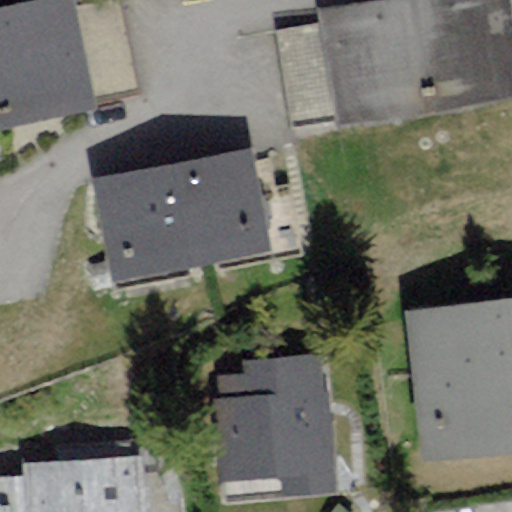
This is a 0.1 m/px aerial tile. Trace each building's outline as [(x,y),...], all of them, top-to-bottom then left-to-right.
[(380,0),(296,12),(311,122),(503,96),(489,0),(380,0)] [(114,2),(0,20),(0,122),(130,101),(114,2)] [(236,163),(81,184),(94,280),(250,259),(236,163)] [(511,304),(395,316),(411,469),(511,458),(511,304)] [(310,404),(203,410),(208,492),(315,485),(310,404)] [(133,511),(133,475),(14,476),(14,511),(133,511)]
